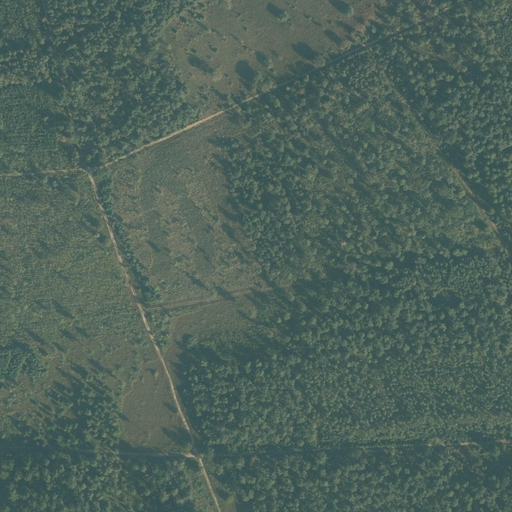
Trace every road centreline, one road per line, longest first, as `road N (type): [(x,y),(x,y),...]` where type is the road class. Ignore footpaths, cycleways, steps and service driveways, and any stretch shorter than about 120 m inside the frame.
road 1 (track): [(0,447),(197,456),(511,442)]
road 2 (track): [(368,45),(87,171)]
road 3 (track): [(141,311),(382,266)]
road 4 (track): [(368,45),(504,243)]
road 5 (track): [(141,311),(219,511)]
road 6 (track): [(87,171),(40,0)]
road 7 (track): [(87,171),(141,311)]
road 8 (track): [(382,266),(504,243)]
